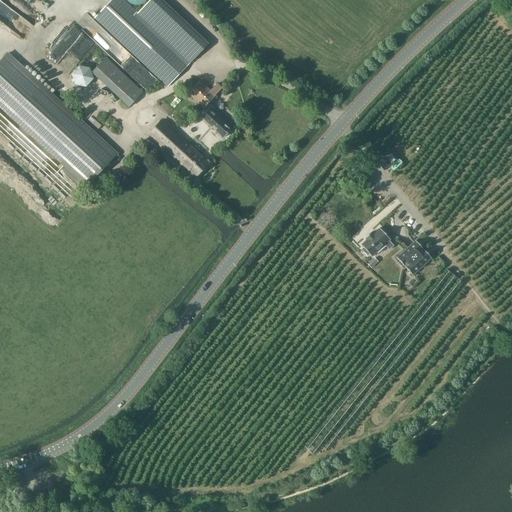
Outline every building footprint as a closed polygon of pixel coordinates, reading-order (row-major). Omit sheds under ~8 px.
[(111,0),(95,18),(168,86),(190,62),(139,14),(123,0),(111,0)] [(190,62),(208,43),(162,0),(151,0),(139,14),(190,62)] [(116,153),(7,53),(0,60),(0,107),(65,167),(63,170),(84,189),(116,153)] [(106,58),(93,73),(129,106),(143,91),(106,58)] [(77,67),(72,73),(76,84),(86,86),(93,78),(91,73),(89,68),(77,67)] [(200,81),(189,93),(204,107),(207,103),(210,106),(214,102),(211,99),(215,95),(200,81)] [(209,109),(201,117),(218,133),(218,135),(220,137),(222,137),(223,138),(231,129),(229,127),(232,124),(220,113),(217,116),(209,109)] [(208,163),(161,119),(148,134),(195,178),(208,163)] [(379,164),(384,170),(396,159),(391,153),(379,164)] [(372,232),(365,238),(366,240),(361,245),(363,248),(362,249),(367,255),(369,254),(372,257),(385,245),(389,250),(393,246),(389,241),(390,240),(379,228),(373,233),(372,232)] [(415,240),(397,257),(413,275),(431,258),(415,240)]
